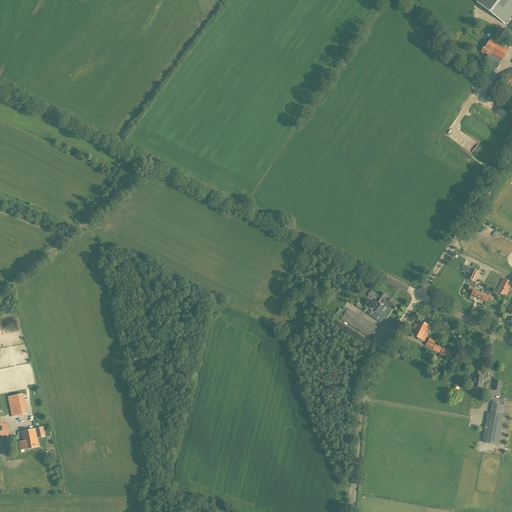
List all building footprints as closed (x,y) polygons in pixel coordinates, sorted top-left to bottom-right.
[(511,0),(478,0),(477,2),(505,24),(511,14),(511,0)] [(481,52),(487,56),(484,61),(491,65),(497,69),(511,46),(506,43),(504,46),(499,43),(499,42),(492,37),(485,48),(484,47),(481,52)] [(505,77),(511,74),(511,69),(503,72),(505,77)] [(478,271),(472,268),(467,278),(473,282),(474,280),(476,275),(478,271)] [(506,297),(507,294),(511,283),(511,282),(503,278),(496,292),(506,297)] [(478,298),(482,290),(475,287),(475,288),(470,286),(468,290),(473,292),(471,295),(478,298)] [(369,295),(376,300),(380,295),(372,290),(369,295)] [(482,290),(478,298),(486,302),(487,299),(491,301),(493,297),(489,295),(489,294),(482,290)] [(388,302),(390,298),(388,297),(388,298),(386,297),(387,296),(386,295),(386,294),(386,293),(384,292),(383,292),(382,293),(381,292),(376,301),(380,304),(380,305),(380,306),(381,306),(375,312),(372,310),(368,314),(375,319),(385,305),(384,304),(386,302),(387,303),(388,301),(388,302)] [(384,304),(385,305),(388,307),(388,308),(391,310),(392,310),(393,309),(397,302),(390,298),(388,302),(388,301),(387,303),(386,302),(384,304)] [(354,312),(348,308),(341,320),(373,340),(380,329),(355,312),(354,312)] [(424,341),(427,335),(425,334),(429,326),(419,321),(412,334),(424,341)] [(432,349),(436,341),(429,338),(425,346),(432,349)] [(439,353),(442,347),(435,344),(433,350),(439,353)] [(452,360),(455,354),(452,352),(452,351),(443,347),(440,354),(449,359),(449,358),(452,360)] [(482,388),(483,384),(484,376),(480,376),(481,372),(476,371),(473,387),(482,388)] [(500,392),(501,384),(502,381),(495,380),(493,391),(500,392)] [(13,416),(27,414),(23,394),(9,397),(13,416)] [(504,405),(504,402),(493,400),(492,403),(490,413),(487,413),(482,442),(498,445),(504,415),(505,416),(507,406),(504,405)] [(3,425),(3,422),(0,422),(0,437),(8,438),(9,426),(3,425)] [(25,449),(39,447),(37,438),(45,437),(43,427),(21,432),(25,449)]
